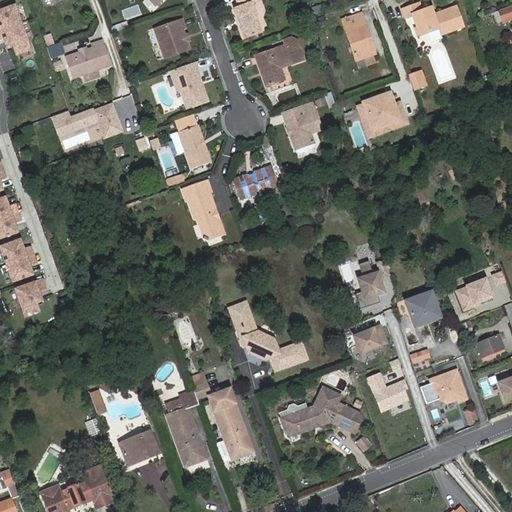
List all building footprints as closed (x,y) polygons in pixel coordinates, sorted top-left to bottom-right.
[(31,0),(20,0),(22,8),(32,7),(31,0)] [(148,0),(155,8),(164,0),(148,0)] [(242,26),(239,27),(243,38),(261,32),(255,14),(258,13),(253,1),(256,0),(236,0),(238,6),(233,7),(236,19),(239,18),(242,26)] [(421,36),(431,32),(439,30),(441,36),(463,28),(457,8),(440,14),(441,16),(435,18),(435,16),(432,8),(423,11),(420,3),(404,9),(406,17),(414,15),(421,36)] [(15,4),(0,9),(0,57),(2,62),(32,52),(15,4)] [(511,6),(499,12),(504,25),(511,22),(511,6)] [(360,12),(353,15),(357,27),(365,24),(360,12)] [(357,27),(353,15),(341,19),(355,60),(372,54),(367,41),(370,40),(365,24),(357,27)] [(180,18),(177,19),(181,28),(178,28),(183,40),(185,39),(185,41),(188,40),(180,18)] [(181,28),(177,19),(153,28),(163,56),(188,48),(185,41),(185,39),(183,40),(178,28),(181,28)] [(439,30),(431,32),(433,38),(441,36),(439,30)] [(44,37),(48,46),(55,44),(52,34),(44,37)] [(297,40),(290,37),(283,40),(285,44),(284,45),(254,55),(259,70),(262,69),(263,73),(261,77),(264,84),(283,78),(279,67),(303,59),(297,40)] [(82,53),(66,58),(73,79),(84,75),(98,71),(113,66),(105,42),(93,46),(94,49),(88,52),(82,53)] [(47,48),(52,60),(66,55),(62,43),(47,48)] [(367,67),(377,64),(375,57),(365,60),(367,67)] [(197,83),(200,82),(194,64),(170,73),(176,90),(181,92),(187,107),(206,100),(203,90),(199,88),(197,83)] [(84,75),(86,81),(100,77),(98,71),(84,75)] [(409,76),(414,90),(426,86),(421,72),(409,76)] [(502,90),(511,84),(508,78),(498,84),(502,90)] [(363,101),(363,103),(372,128),(396,120),(398,126),(407,123),(402,107),(396,109),(394,104),(390,92),(363,101)] [(325,96),(330,108),(337,106),(332,93),(325,96)] [(123,132),(112,100),(54,121),(59,137),(94,125),(100,141),(123,132)] [(319,129),(310,103),(280,113),(292,149),(293,148),(311,143),(311,142),(308,133),(319,129)] [(372,128),(363,103),(357,105),(368,136),(398,126),(396,120),(372,128)] [(427,118),(432,130),(442,125),(438,114),(427,118)] [(180,132),(193,169),(213,162),(207,146),(205,145),(204,141),(205,138),(200,125),(180,132)] [(140,152),(150,149),(145,137),(136,141),(140,152)] [(154,152),(163,148),(159,138),(150,142),(154,152)] [(295,155),(299,156),(311,152),(313,149),(311,143),(293,148),(295,155)] [(294,177),(288,162),(280,165),(286,180),(294,177)] [(249,175),(248,174),(234,179),(241,199),(278,186),(271,166),(253,172),(252,175),(249,175)] [(170,185),(185,182),(184,175),(169,178),(170,185)] [(214,213),(216,210),(209,193),(212,192),(208,181),(184,189),(187,200),(189,199),(196,218),(199,219),(205,235),(203,239),(208,241),(208,239),(224,234),(219,220),(216,217),(214,213)] [(0,237),(16,232),(2,195),(0,196),(0,237)] [(32,276),(19,238),(0,244),(0,276),(3,286),(32,276)] [(373,250),(365,252),(367,258),(375,256),(373,250)] [(385,265),(364,271),(373,300),(394,293),(385,265)] [(497,287),(507,283),(503,272),(493,276),(497,287)] [(44,306),(35,281),(11,289),(20,315),(44,306)] [(489,281),(458,294),(466,313),(497,300),(489,281)] [(432,293),(406,301),(415,327),(441,318),(432,293)] [(247,302),(231,308),(244,345),(246,344),(249,351),(267,357),(274,354),(279,367),(309,355),(303,339),(282,347),(277,336),(259,331),(257,331),(247,302)] [(382,326),(355,338),(363,357),(390,345),(382,326)] [(476,345),(482,360),(505,351),(499,336),(476,345)] [(426,351),(416,354),(418,361),(428,358),(426,351)] [(468,400),(457,371),(430,381),(433,390),(422,394),(425,406),(440,401),(447,404),(458,401),(459,404),(468,400)] [(203,374),(190,378),(193,386),(206,382),(203,374)] [(368,379),(381,412),(408,402),(404,390),(407,389),(404,382),(386,389),(379,374),(368,379)] [(511,379),(499,385),(507,405),(511,402),(511,379)] [(193,386),(198,399),(210,395),(206,382),(193,386)] [(341,393),(323,385),(313,405),(308,406),(281,416),(287,434),(293,435),(332,421),(354,431),(361,417),(359,411),(338,401),(341,393)] [(211,397),(213,402),(232,395),(230,390),(211,397)] [(180,396),(182,400),(185,410),(189,409),(199,405),(194,391),(180,396)] [(97,393),(90,395),(97,411),(103,408),(97,393)] [(213,402),(228,441),(230,449),(234,459),(253,452),(247,434),(243,435),(241,428),(244,427),(232,395),(213,402)] [(185,410),(182,400),(166,405),(170,416),(169,416),(187,466),(206,458),(202,445),(198,446),(195,438),(199,437),(189,409),(185,410)] [(279,411),(281,416),(308,406),(306,401),(298,404),(293,402),(289,403),(287,408),(279,411)] [(474,410),(465,413),(470,428),(479,425),(474,410)] [(88,423),(93,435),(101,432),(96,420),(88,423)] [(139,432),(141,437),(152,433),(151,428),(139,432)] [(120,444),(127,463),(146,456),(148,459),(160,455),(152,433),(141,437),(120,444)] [(363,438),(359,442),(366,449),(370,445),(363,438)] [(146,456),(127,463),(129,467),(148,459),(146,456)] [(83,472),(85,476),(102,469),(100,465),(83,472)] [(97,507),(115,500),(102,469),(85,476),(86,482),(61,492),(44,499),(49,511),(69,511),(69,510),(94,500),(97,507)] [(291,494),(297,489),(290,480),(285,484),(291,494)] [(42,493),(44,499),(61,492),(59,486),(42,493)] [(18,511),(13,499),(0,503),(0,511),(18,511)] [(116,504),(115,500),(97,507),(99,511),(116,504)]
